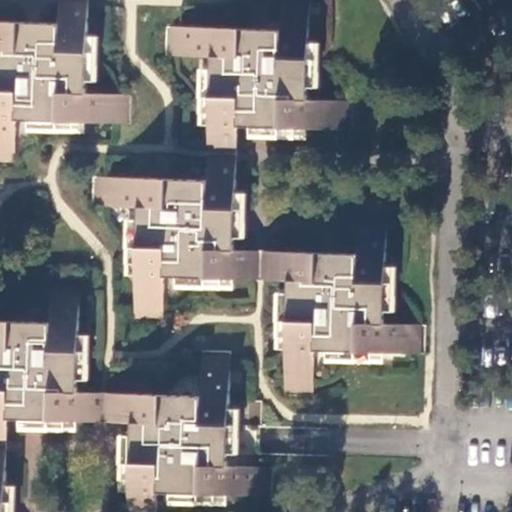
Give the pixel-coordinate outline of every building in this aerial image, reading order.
[(87,0),(61,0),(61,24),(34,23),(0,22),(0,161),(15,162),(16,120),(127,122),(127,94),(85,93),(87,0)] [(309,0),(282,0),(282,31),(170,29),(169,56),(212,58),(210,153),(236,154),(237,126),(265,127),(349,129),(350,101),(307,100),(309,0)] [(236,154),(210,153),(208,183),(96,181),(95,209),(138,210),(136,319),(163,320),(165,278),(261,279),(262,254),(234,254),(235,224),(236,154)] [(387,214),(359,213),(357,256),(333,256),(262,254),(261,279),(288,280),(288,324),(286,394),(314,394),(315,352),(425,354),(426,326),(384,325),(387,214)] [(79,282),(50,281),(49,324),(0,323),(0,444),(4,444),(5,420),(29,420),(104,422),(105,397),(79,396),(79,282)] [(229,355),(201,355),(200,398),(105,397),(104,422),(131,422),(131,451),(130,511),(158,511),(159,493),(269,494),(270,467),(228,466),(229,355)]
